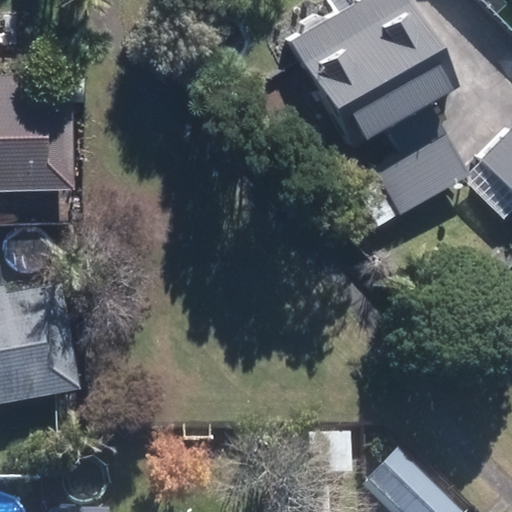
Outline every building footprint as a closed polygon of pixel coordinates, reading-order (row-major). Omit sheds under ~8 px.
[(451,86),(404,0),(351,0),(289,34),(348,142),(386,121),(403,151),(377,166),(400,207),(466,172),(426,99),(451,86)] [(0,88),(0,192),(56,192),(54,87),(0,88)] [(511,128),(479,160),(511,194),(511,128)] [(0,293),(0,400),(62,390),(43,285),(0,293)] [(460,511),(396,451),(368,480),(402,511),(460,511)]
